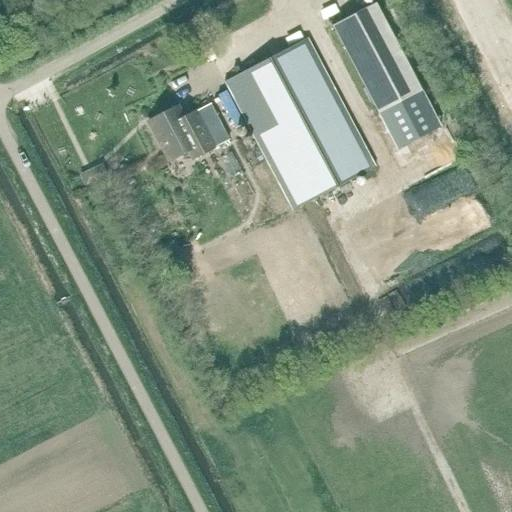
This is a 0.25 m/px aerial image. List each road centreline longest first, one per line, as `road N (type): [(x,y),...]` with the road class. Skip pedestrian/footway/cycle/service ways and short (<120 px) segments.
road 1 (unclassified): [(200,511),(0,127)]
road 2 (unclassified): [(0,96),(177,0)]
